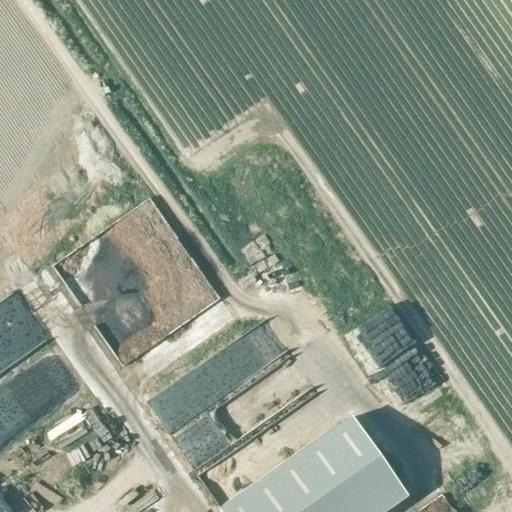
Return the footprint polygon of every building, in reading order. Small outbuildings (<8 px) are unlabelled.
[(52,241),(88,228),(81,207),(44,219),(52,241)] [(236,263),(260,252),(251,234),(227,246),(236,263)] [(231,290),(244,281),(238,272),(225,280),(231,290)] [(157,432),(249,374),(242,363),(265,348),(254,330),(138,402),(157,432)] [(350,419),(220,511),(384,511),(405,497),(350,419)] [(229,485),(222,461),(192,470),(200,494),(229,485)]
